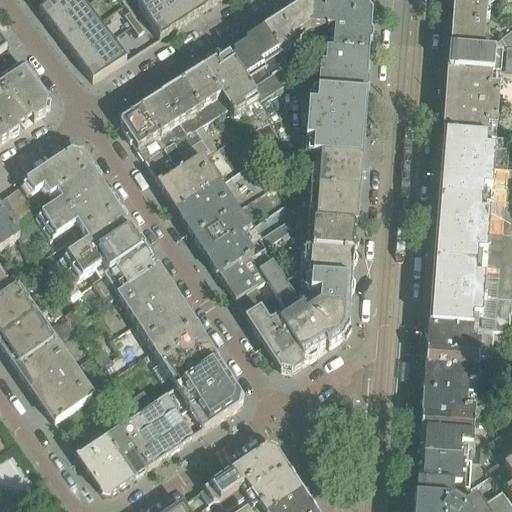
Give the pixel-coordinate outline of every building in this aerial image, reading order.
[(84,10),(76,0),(61,0),(39,17),(52,34),(84,10)] [(178,32),(156,0),(148,0),(136,8),(160,44),(178,32)] [(196,21),(182,0),(156,0),(178,32),(196,21)] [(214,9),(208,0),(182,0),(196,21),(214,9)] [(227,0),(208,0),(214,9),(227,0)] [(482,57),(485,16),(472,0),(452,0),(449,54),(482,57)] [(511,0),(472,0),(485,16),(486,15),(495,8),(496,10),(500,15),(511,6),(511,0)] [(333,35),(337,8),(316,4),(308,6),(262,36),(277,58),(294,47),(292,44),(309,33),(333,35)] [(368,60),(371,23),(371,19),(366,12),(337,8),(333,35),(331,57),(368,60)] [(65,52),(97,28),(84,10),(52,34),(65,52)] [(78,69),(110,45),(97,28),(65,52),(78,69)] [(511,35),(500,44),(500,45),(500,80),(511,81),(511,35)] [(296,87),(277,58),(262,36),(245,46),(279,99),(279,98),(296,87)] [(126,66),(110,45),(78,69),(92,88),(126,66)] [(500,80),(500,45),(485,57),(482,57),(449,54),(447,76),(500,80)] [(279,99),(245,46),(227,58),(261,110),(279,99)] [(365,100),(367,76),(368,60),(331,57),(325,56),(325,70),(319,70),(317,97),(365,100)] [(261,110),(227,58),(203,74),(228,115),(233,122),(248,112),(249,115),(236,125),(244,138),(261,127),(264,131),(272,126),(261,110)] [(47,108),(18,70),(6,78),(8,82),(0,87),(0,148),(20,135),(18,133),(32,124),(33,126),(45,118),(47,108)] [(243,140),(227,116),(228,115),(203,74),(182,87),(207,128),(211,126),(225,148),(226,148),(231,154),(247,143),(245,140),(244,139),(243,140)] [(496,133),(499,92),(500,80),(447,76),(442,140),(494,144),(495,133),(496,133)] [(207,128),(182,87),(160,101),(187,141),(194,136),(201,146),(201,147),(209,159),(225,148),(211,126),(207,128)] [(365,100),(317,97),(312,97),(311,110),(308,110),(307,128),(363,132),(365,100)] [(187,141),(160,101),(140,114),(158,143),(165,155),(187,141)] [(158,143),(140,114),(127,123),(125,124),(123,134),(123,135),(137,157),(144,168),(165,155),(158,143)] [(360,164),(363,132),(307,128),(305,147),(304,161),(360,164)] [(202,164),(209,159),(201,147),(201,146),(194,136),(187,141),(165,155),(144,168),(160,191),(202,164)] [(511,176),(506,176),(509,145),(494,144),(442,140),(438,204),(511,209),(511,176)] [(56,199),(91,174),(82,161),(71,158),(26,189),(34,200),(43,194),(49,203),(56,199)] [(358,200),(360,164),(304,161),(302,195),(309,195),(358,200)] [(298,177),(299,165),(282,163),(281,176),(298,177)] [(193,243),(236,216),(202,164),(160,191),(193,243)] [(40,235),(104,194),(91,174),(56,199),(61,207),(41,221),(34,226),(40,235)] [(130,234),(117,214),(104,194),(40,235),(31,241),(37,250),(46,244),(49,248),(56,244),(76,230),(88,248),(50,272),(56,282),(130,234)] [(355,233),(358,200),(309,195),(308,219),(311,219),(310,230),(355,233)] [(31,241),(19,223),(4,203),(0,206),(0,256),(17,245),(19,249),(18,250),(33,272),(45,263),(37,250),(31,241)] [(511,273),(511,209),(438,204),(433,267),(511,273)] [(250,263),(263,254),(273,248),(292,235),(286,227),(252,249),(245,239),(249,236),(236,216),(193,243),(219,283),(235,307),(266,287),(250,263)] [(351,284),(354,243),(355,233),(310,230),(306,230),(303,273),(304,273),(304,282),(306,282),(351,284)] [(155,273),(143,254),(130,234),(56,282),(58,284),(65,295),(76,288),(102,270),(108,279),(92,290),(105,310),(116,302),(115,300),(155,273)] [(325,351),(303,316),(299,310),(263,254),(250,263),(266,287),(289,322),(279,328),(303,366),(309,367),(315,363),(317,357),(325,351)] [(511,325),(509,326),(511,290),(511,273),(433,267),(428,331),(493,337),(509,338),(511,338),(511,325)] [(192,330),(155,273),(115,300),(116,302),(152,357),(192,330)] [(0,305),(11,298),(0,281),(0,305)] [(348,336),(351,284),(306,282),(304,294),(305,294),(303,316),(325,351),(327,355),(342,345),(348,336)] [(18,293),(11,298),(0,305),(0,352),(15,374),(55,347),(18,293)] [(303,366),(279,328),(276,324),(269,329),(261,316),(268,311),(256,293),(235,307),(280,377),(291,379),(301,372),(299,368),(303,366)] [(86,324),(77,312),(63,321),(72,334),(86,324)] [(217,368),(192,330),(152,357),(176,394),(217,368)] [(475,402),(478,363),(490,364),(493,337),(428,331),(423,398),(475,402)] [(94,403),(74,375),(55,347),(15,374),(54,430),(94,403)] [(110,366),(100,351),(90,358),(100,373),(110,366)] [(147,475),(238,414),(240,404),(217,368),(176,394),(153,410),(138,421),(119,434),(147,475)] [(143,396),(128,406),(138,421),(153,410),(143,396)] [(473,428),(475,402),(423,398),(420,436),(449,438),(451,426),(473,428)] [(500,430),(499,433),(505,440),(509,438),(511,431),(511,403),(511,405),(503,423),(500,430)] [(147,475),(119,434),(107,417),(92,427),(104,446),(77,464),(100,497),(111,500),(147,475)] [(500,430),(503,423),(487,422),(486,429),(500,430)] [(471,456),(473,428),(451,426),(449,438),(420,436),(418,463),(470,468),(471,456)] [(482,469),(490,453),(479,452),(478,469),(482,469)] [(245,503),(286,474),(275,457),(264,455),(229,478),(245,503)] [(511,465),(505,470),(502,466),(500,467),(495,460),(484,467),(489,475),(491,474),(511,506),(511,465)] [(466,495),(470,468),(418,463),(416,489),(466,495)] [(278,511),(301,497),(286,474),(245,503),(251,511),(278,511)] [(222,511),(231,511),(245,503),(229,478),(199,498),(208,511),(212,507),(219,508),(222,511)] [(480,511),(486,508),(475,492),(468,497),(466,495),(416,489),(414,511),(480,511)] [(310,511),(301,497),(278,511),(310,511)] [(511,511),(502,498),(501,498),(486,508),(480,511),(511,511)]
